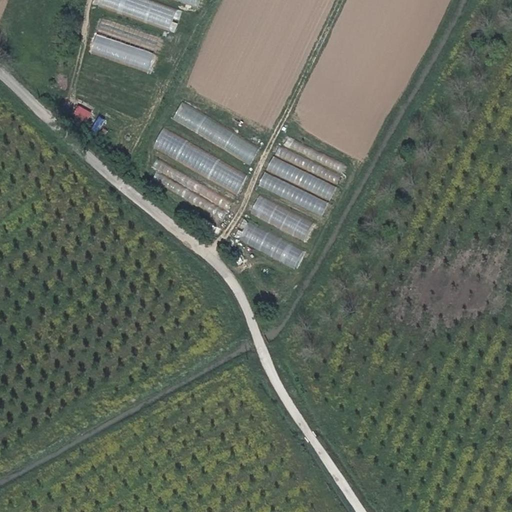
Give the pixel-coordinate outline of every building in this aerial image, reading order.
[(157,0),(98,0),(97,6),(176,28),(182,7),(157,0)] [(96,53),(151,67),(159,35),(121,25),(115,23),(113,30),(102,27),(96,53)] [(254,161),(263,143),(183,103),(174,120),(254,161)] [(92,118),(95,110),(79,105),(77,113),(92,118)] [(308,237),(316,221),(261,196),(253,212),(308,237)] [(242,237),(297,266),(306,250),(251,220),(242,237)]
